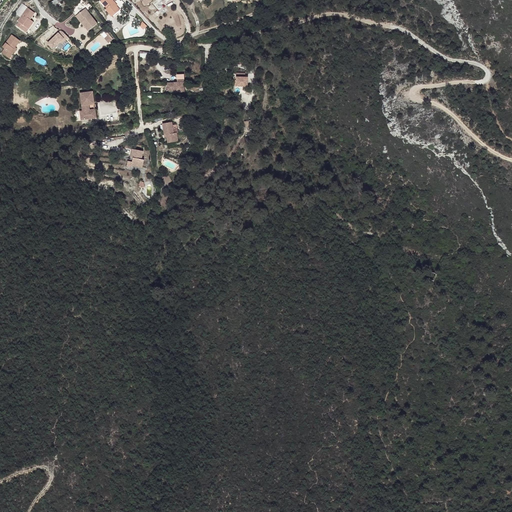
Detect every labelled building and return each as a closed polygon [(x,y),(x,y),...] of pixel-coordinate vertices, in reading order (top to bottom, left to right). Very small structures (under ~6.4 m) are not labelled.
[(109,0),(100,0),(99,1),(105,10),(104,11),(107,14),(110,12),(112,14),(118,10),(109,0)] [(28,8),(17,19),(19,21),(16,25),(25,34),(29,30),(26,28),(31,21),(30,20),(35,14),(28,8)] [(99,23),(86,10),(79,15),(86,23),(83,25),(90,32),(99,23)] [(110,12),(107,14),(111,19),(119,12),(118,10),(112,14),(110,12)] [(77,18),(83,25),(86,23),(79,15),(77,18)] [(59,32),(48,43),(54,50),(65,39),(59,32)] [(108,33),(105,37),(110,41),(113,38),(108,33)] [(9,58),(13,54),(10,51),(15,46),(20,40),(13,35),(4,45),(5,46),(1,51),(9,58)] [(177,86),(165,86),(166,93),(175,92),(175,93),(184,93),(184,75),(176,75),(177,84),(177,86)] [(246,76),(235,78),(236,87),(247,85),(246,76)] [(93,94),(79,95),(80,112),(78,113),(79,122),(95,120),(94,111),(89,112),(89,107),(94,106),(93,94)] [(172,122),(162,124),(165,138),(167,137),(168,143),(179,142),(178,133),(175,133),(172,122)] [(252,148),(243,151),(245,157),(254,154),(252,148)] [(144,152),(132,149),(130,162),(132,163),(131,166),(142,168),(143,161),(142,161),(144,152)]
